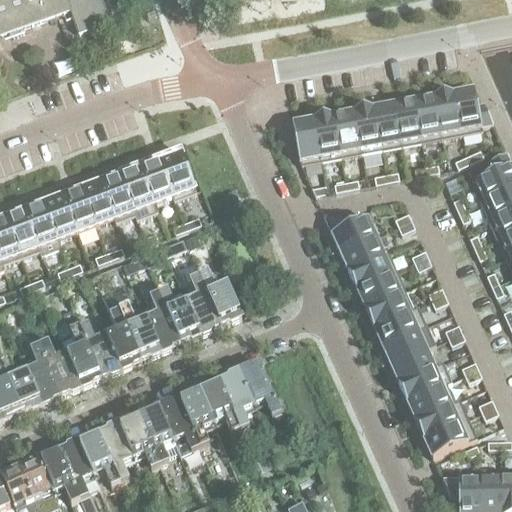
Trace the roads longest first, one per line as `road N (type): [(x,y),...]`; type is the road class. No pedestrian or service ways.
road 1 (residential): [(319,316),(0,456)]
road 2 (residential): [(511,29),(224,79)]
road 3 (residential): [(319,316),(224,79)]
road 4 (residential): [(224,79),(145,95),(0,144)]
road 5 (residential): [(410,511),(319,316)]
